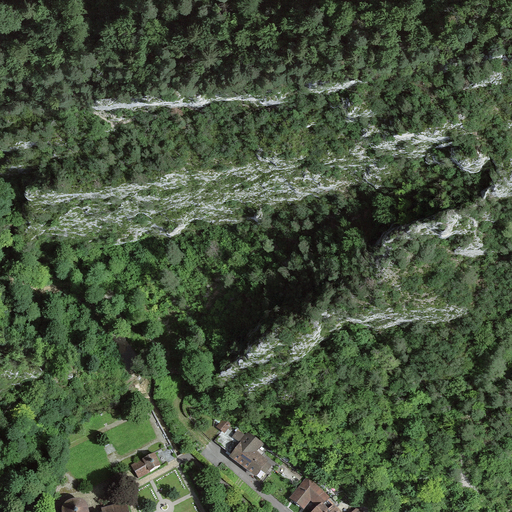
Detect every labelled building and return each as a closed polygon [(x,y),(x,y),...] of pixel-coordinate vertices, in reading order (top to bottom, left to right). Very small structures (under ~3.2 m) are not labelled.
[(218,429),(224,435),(230,428),(224,422),(218,429)] [(258,444),(247,436),(230,457),(255,476),(260,469),(263,471),(266,471),(270,467),(251,453),(258,444)] [(141,460),(130,466),(137,479),(159,467),(153,454),(141,460)] [(319,506),(325,501),(327,499),(316,488),(307,481),(292,500),(301,508),(310,497),(319,506)] [(127,511),(125,503),(100,510),(100,511),(87,511),(86,508),(83,505),(81,503),(77,501),(74,501),(70,502),(65,505),(63,508),(61,511),(127,511)] [(334,511),(325,501),(319,506),(313,511),(334,511)]
